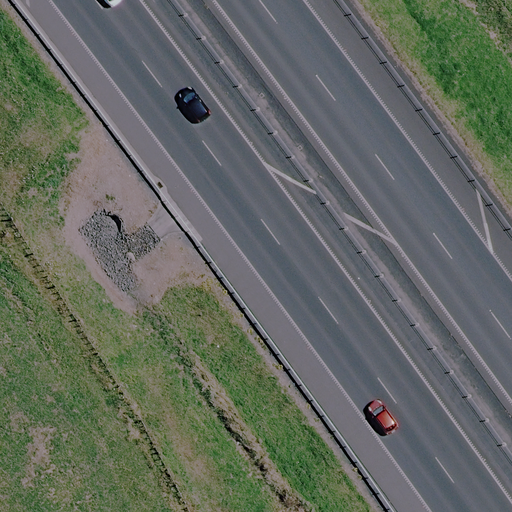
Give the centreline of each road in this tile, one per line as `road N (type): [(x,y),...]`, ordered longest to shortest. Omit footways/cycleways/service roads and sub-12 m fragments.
road 1 (motorway): [(475,511),(107,0)]
road 2 (motorway): [(279,0),(511,332)]
